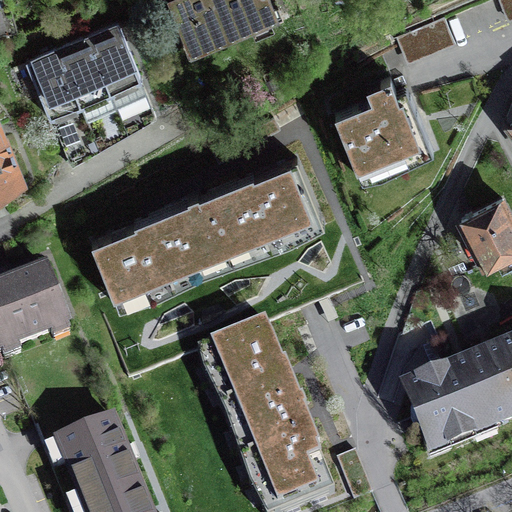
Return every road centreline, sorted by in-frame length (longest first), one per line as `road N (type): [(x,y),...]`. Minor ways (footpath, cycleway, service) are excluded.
road 1 (residential): [(511,78),(451,189),(363,424),(394,511)]
road 2 (unknown): [(509,80),(467,73),(355,80),(306,97)]
